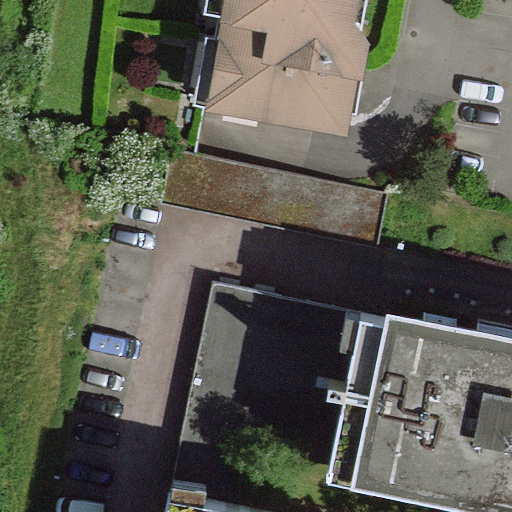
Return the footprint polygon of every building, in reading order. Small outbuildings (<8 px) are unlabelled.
[(371,0),(227,0),(210,99),(349,124),(371,0)] [(173,148),(162,201),(379,245),(389,192),(173,148)] [(217,280),(173,487),(242,501),(250,466),(329,483),(333,470),(365,310),(217,280)] [(365,310),(333,470),(511,506),(511,320),(396,298),(393,316),(365,310)] [(173,487),(168,511),(294,511),(242,501),(173,487)]
